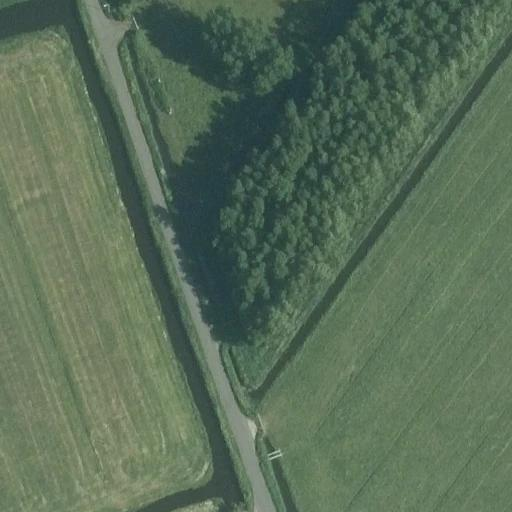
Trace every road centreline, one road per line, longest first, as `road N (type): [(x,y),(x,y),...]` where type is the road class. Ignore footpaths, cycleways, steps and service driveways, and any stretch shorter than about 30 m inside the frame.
road 1 (unclassified): [(263,511),(83,0)]
road 2 (track): [(511,70),(259,423),(236,435)]
